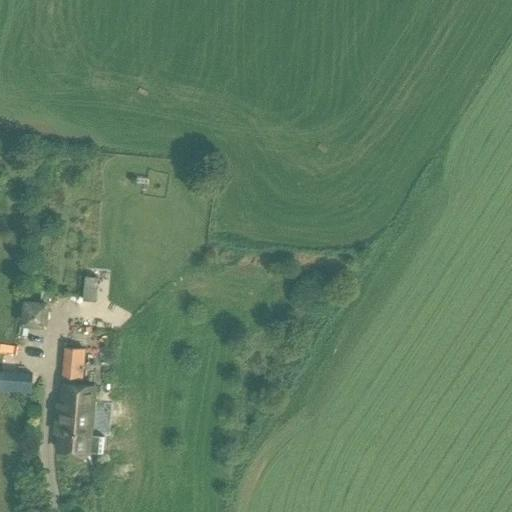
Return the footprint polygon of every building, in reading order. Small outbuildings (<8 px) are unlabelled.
[(142,235),(78,235),(78,268),(142,268),(142,235)] [(180,290),(77,286),(75,331),(178,335),(180,290)] [(23,299),(21,326),(47,328),(49,301),(23,299)] [(64,347),(61,378),(81,380),(84,349),(64,347)] [(102,436),(91,436),(96,386),(81,384),(61,382),(58,402),(55,402),(52,434),(56,434),(54,452),(90,455),(90,452),(100,454),(102,436)]
